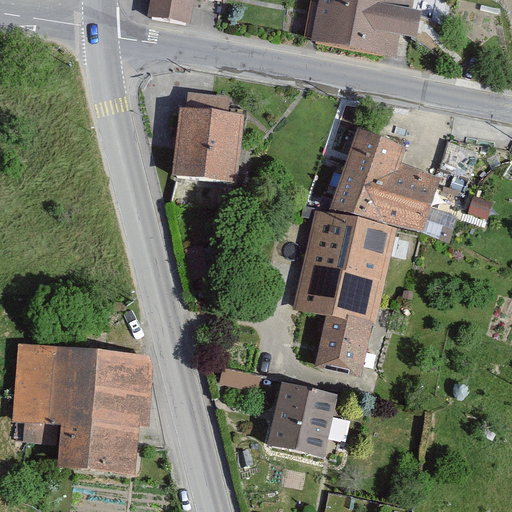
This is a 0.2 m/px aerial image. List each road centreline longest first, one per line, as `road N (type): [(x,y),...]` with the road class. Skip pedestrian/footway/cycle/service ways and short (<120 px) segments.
road 1 (primary): [(103,47),(146,276),(208,511)]
road 2 (tertiary): [(511,113),(116,35)]
